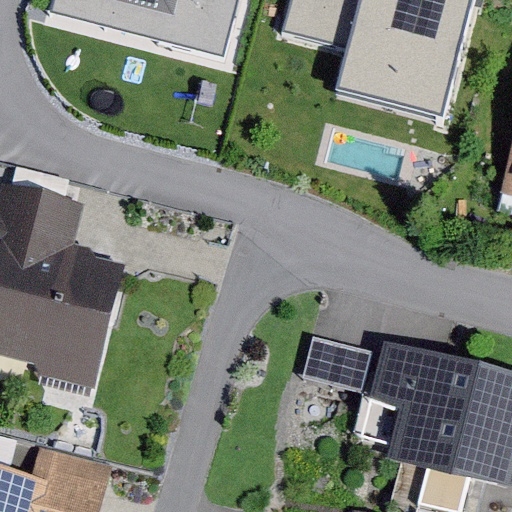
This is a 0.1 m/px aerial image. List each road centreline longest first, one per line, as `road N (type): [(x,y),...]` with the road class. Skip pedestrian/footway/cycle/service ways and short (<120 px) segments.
road 1 (residential): [(275,210),(54,145),(11,98),(4,28),(11,0)]
road 2 (residential): [(197,511),(275,210)]
road 3 (residential): [(511,296),(275,210)]
